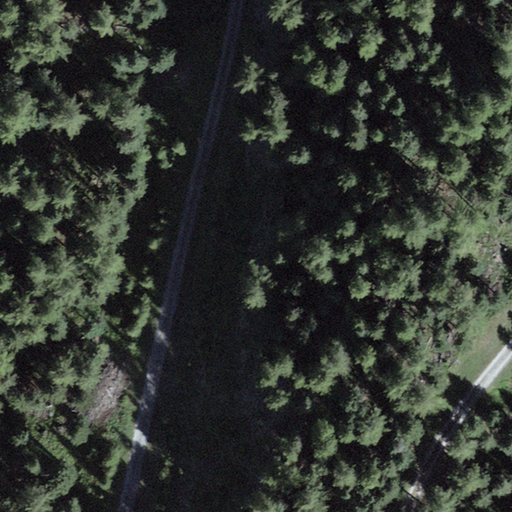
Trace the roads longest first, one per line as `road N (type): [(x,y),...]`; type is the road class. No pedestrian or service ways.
road 1 (track): [(257,0),(136,511)]
road 2 (track): [(404,511),(427,455),(511,362)]
